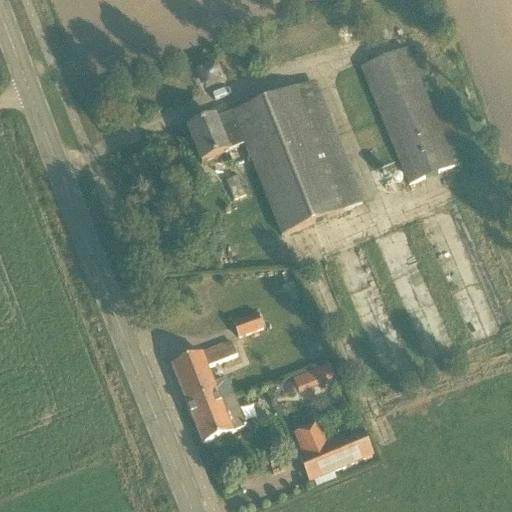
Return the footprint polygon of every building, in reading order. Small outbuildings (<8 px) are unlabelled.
[(361,66),(406,186),(454,168),(448,150),(446,150),(409,49),(361,66)] [(188,132),(202,166),(229,155),(228,153),(246,146),(283,238),(344,213),(295,90),(233,115),(233,114),(216,121),(188,132)] [(239,339),(263,330),(258,316),(233,325),(239,339)] [(219,403),(234,397),(227,380),(213,386),(207,371),(237,359),(231,345),(172,368),(188,406),(216,395),(219,403)] [(290,376),(294,392),(334,380),(329,365),(290,376)] [(219,403),(216,395),(188,406),(204,447),(234,435),(233,434),(246,429),(234,397),(219,403)] [(311,482),(329,474),(370,457),(361,435),(302,460),(311,482)]
